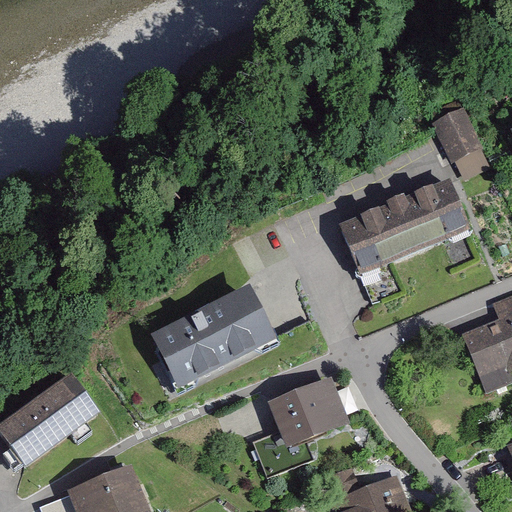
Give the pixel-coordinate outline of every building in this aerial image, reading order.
[(462,116),(435,130),(462,180),(489,166),(462,116)] [(486,236),(464,183),(346,232),(376,305),(407,293),(398,272),(486,236)] [(511,301),(502,307),(510,325),(472,342),(495,393),(511,385),(511,301)] [(249,303),(152,350),(176,399),(273,353),(249,303)] [(341,380),(279,405),(291,434),(261,446),(275,480),(319,463),(314,451),(363,431),(341,380)] [(106,423),(78,385),(0,440),(0,451),(22,483),(106,423)] [(359,468),(333,479),(347,511),(414,511),(401,480),(370,493),(359,468)] [(152,511),(141,481),(77,505),(79,511),(152,511)]
